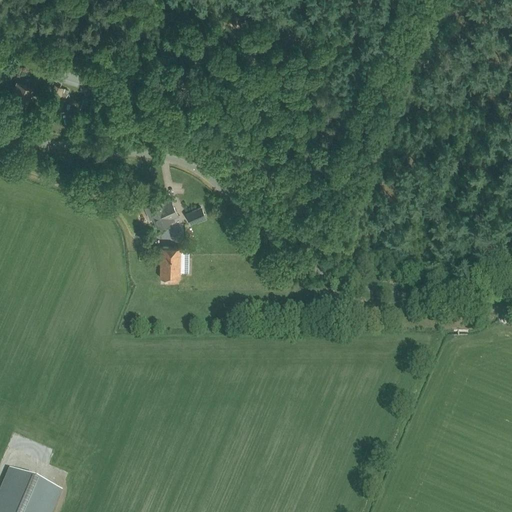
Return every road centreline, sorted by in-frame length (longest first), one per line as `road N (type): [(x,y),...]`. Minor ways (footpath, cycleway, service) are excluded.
road 1 (unclassified): [(511,312),(343,284),(294,257),(184,162),(0,137)]
road 2 (track): [(0,159),(95,198),(143,240)]
